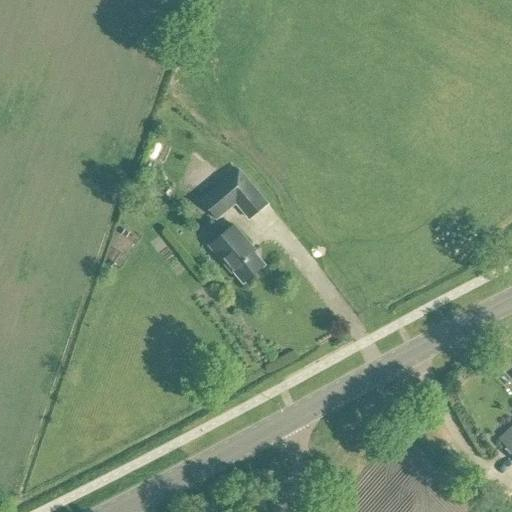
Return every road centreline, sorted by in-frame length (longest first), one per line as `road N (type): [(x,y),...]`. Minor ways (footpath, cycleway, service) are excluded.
road 1 (tertiary): [(294,416),(511,305)]
road 2 (tertiary): [(112,511),(294,416)]
